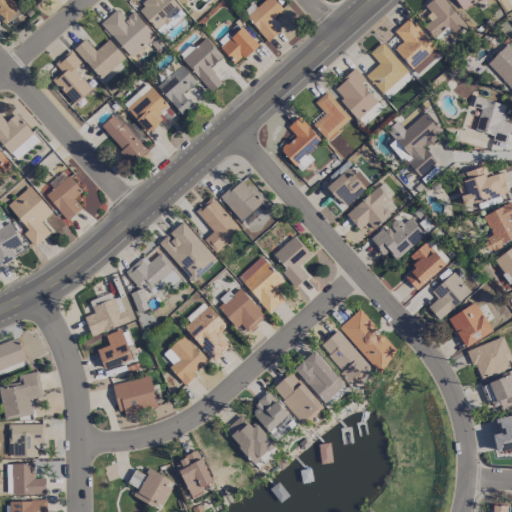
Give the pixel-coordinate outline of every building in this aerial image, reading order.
[(0,0),(0,21),(4,25),(20,5),(13,0),(0,0)] [(145,0),(146,1),(137,9),(157,30),(181,8),(172,0),(145,0)] [(279,31),(270,20),(282,9),(274,0),(264,0),(246,15),(267,41),(279,31)] [(429,0),(422,7),(432,18),(423,26),(432,37),(446,26),(452,34),(465,23),(444,0),(429,0)] [(453,0),(461,12),(479,0),(453,0)] [(125,18),(116,8),(100,23),(132,58),(155,36),(132,11),(125,18)] [(394,31),(403,41),(394,50),(419,76),(442,54),(408,18),(394,31)] [(257,44),(237,23),(216,42),(236,64),(257,44)] [(222,82),(209,67),(222,56),(206,37),(181,58),(210,92),(222,82)] [(73,48),(100,78),(124,57),(108,39),(95,50),(84,38),(73,48)] [(407,72),(382,42),(369,52),(378,63),(365,74),(385,98),(401,85),(397,80),(407,72)] [(511,89),(511,47),(507,43),(486,63),(511,89)] [(81,62),(70,49),(54,63),(61,71),(51,79),(73,104),(91,88),(73,68),(81,62)] [(182,115),(193,106),(182,94),(196,81),(180,64),(156,86),(182,115)] [(363,125),(385,106),(352,70),(331,89),(363,125)] [(122,104),(149,133),(173,111),(146,82),(122,104)] [(324,139),(350,120),(328,90),(314,101),(324,115),(313,123),(324,139)] [(506,143),(511,123),(502,121),(506,104),(474,96),(471,106),(480,109),(474,130),(492,135),(491,139),(506,143)] [(436,162),(424,147),(443,132),(426,111),(404,129),(396,120),(385,129),(394,139),(390,143),(417,177),(436,162)] [(6,121),(0,115),(0,143),(16,160),(39,139),(15,113),(6,121)] [(99,127),(133,163),(147,150),(113,114),(99,127)] [(313,159),(307,152),(320,140),(299,116),(287,126),(295,135),(280,149),(300,171),(313,159)] [(9,163),(0,151),(0,166),(2,169),(9,163)] [(456,182),(462,206),(508,192),(502,170),(487,175),(484,165),(464,171),(467,179),(456,182)] [(345,207),(365,187),(346,167),(326,187),(345,207)] [(220,197),(245,225),(265,208),(260,203),(263,200),(252,188),(254,186),(245,175),(220,197)] [(66,220),(84,206),(63,180),(45,194),(66,220)] [(51,213),(31,185),(7,203),(27,230),(23,233),(33,245),(50,233),(40,221),(51,213)] [(395,210),(379,187),(345,212),(357,229),(368,222),(371,227),(395,210)] [(194,211),(212,231),(203,239),(215,252),(240,229),(210,196),(194,211)] [(511,238),(511,203),(511,201),(482,216),(492,235),(482,240),(487,251),(511,238)] [(424,236),(410,217),(401,223),(397,218),(370,238),(382,255),(388,250),(394,258),(424,236)] [(0,263),(24,252),(10,221),(1,226),(0,223),(0,263)] [(158,242),(193,281),(217,259),(182,221),(168,234),(158,242)] [(294,287),(308,275),(299,265),(311,254),(294,235),(272,254),(285,268),(281,272),(294,287)] [(407,255),(416,267),(404,275),(414,289),(445,266),(427,241),(407,255)] [(511,285),(511,246),(492,259),(511,286),(511,285)] [(124,271),(138,288),(143,283),(152,294),(166,282),(173,291),(184,281),(160,252),(148,262),(142,256),(124,271)] [(268,312),(283,299),(274,289),(284,281),(260,255),(237,277),(268,312)] [(430,290),(437,298),(427,306),(438,320),(471,293),(453,272),(430,290)] [(235,327),(240,323),(248,332),(265,316),(239,287),(232,294),(229,291),(215,305),(235,327)] [(130,291),(136,312),(148,308),(142,288),(130,291)] [(181,323),(211,360),(230,345),(219,331),(225,326),(206,302),(181,323)] [(462,346),(490,333),(477,303),(448,315),(462,346)] [(377,371),(397,352),(359,309),(338,327),(377,371)] [(102,368),(131,360),(122,329),(105,334),(108,345),(97,349),(102,368)] [(353,385),(372,368),(336,330),(318,346),(353,385)] [(162,353),(171,363),(168,367),(182,383),(206,361),(183,335),(162,353)] [(511,365),(511,361),(503,336),(467,349),(478,378),(511,365)] [(0,369),(26,360),(17,337),(0,343),(0,369)] [(325,402),(344,383),(312,350),(293,369),(325,402)] [(42,396),(37,371),(17,375),(18,382),(0,385),(0,399),(4,419),(32,413),(29,399),(42,396)] [(271,389),(302,422),(321,404),(290,371),(271,389)] [(488,407),(499,403),(501,411),(511,407),(511,373),(480,385),(488,407)] [(112,384),(120,415),(157,406),(149,375),(112,384)] [(249,411),(269,432),(288,414),(268,393),(249,411)] [(254,421),(250,425),(241,414),(223,430),(253,462),(274,444),(254,421)] [(511,447),(511,414),(490,419),(496,451),(511,447)] [(38,456),(37,443),(43,443),(43,423),(7,424),(8,457),(38,456)] [(175,460),(189,498),(203,493),(200,486),(210,482),(199,451),(175,460)] [(45,478),(34,478),(33,463),(6,463),(6,494),(45,493),(45,478)] [(158,510),(174,482),(148,467),(144,474),(134,469),(127,483),(136,488),(132,495),(158,510)] [(46,511),(46,499),(8,501),(8,511),(46,511)]
